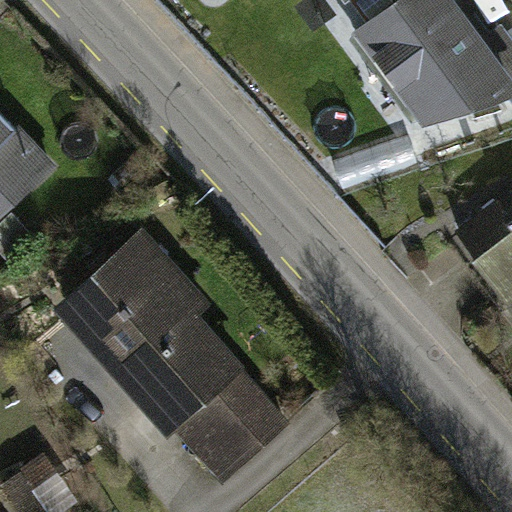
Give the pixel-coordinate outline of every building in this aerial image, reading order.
[(356,0),(372,20),(399,0),(356,0)] [(363,27),(427,114),(509,87),(511,90),(511,45),(500,30),(480,44),(447,0),(399,0),(372,20),(363,27)] [(0,214),(51,167),(0,111),(0,214)] [(511,192),(461,232),(477,253),(475,255),(511,303),(511,192)] [(0,232),(0,243),(12,255),(34,235),(17,217),(0,232)] [(68,304),(170,418),(189,401),(241,459),(282,422),(153,278),(169,264),(144,235),(68,304)] [(5,485),(23,511),(45,511),(27,485),(53,467),(44,454),(18,473),(20,475),(5,485)]
